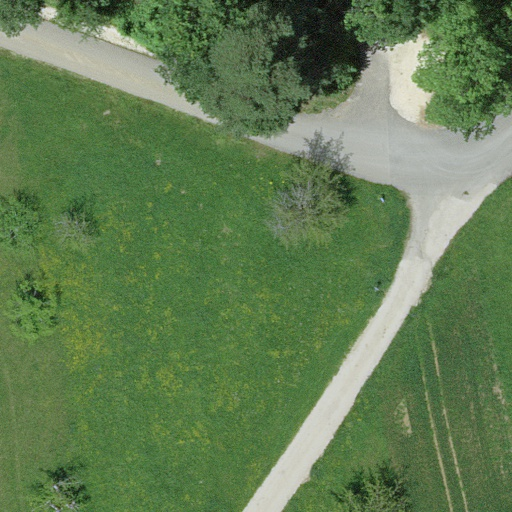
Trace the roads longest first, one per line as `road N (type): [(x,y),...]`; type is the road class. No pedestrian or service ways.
road 1 (unclassified): [(511,128),(464,171),(0,26)]
road 2 (track): [(464,171),(350,375),(258,511)]
road 3 (track): [(370,140),(376,55),(346,0)]
